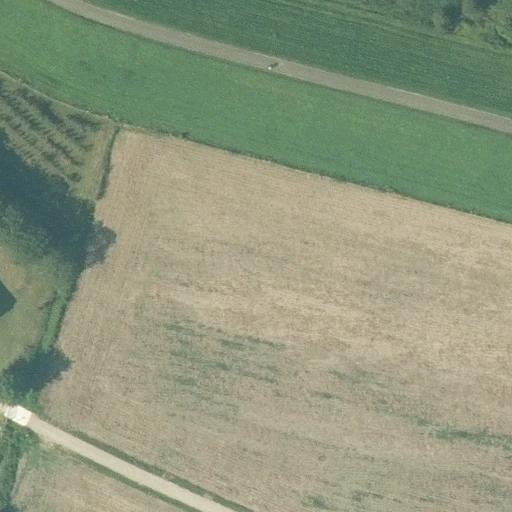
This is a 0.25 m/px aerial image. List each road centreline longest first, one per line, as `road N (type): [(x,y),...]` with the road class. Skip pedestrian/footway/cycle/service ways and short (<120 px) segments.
road 1 (unclassified): [(511,127),(200,46),(63,0)]
road 2 (unclassified): [(228,511),(3,406)]
